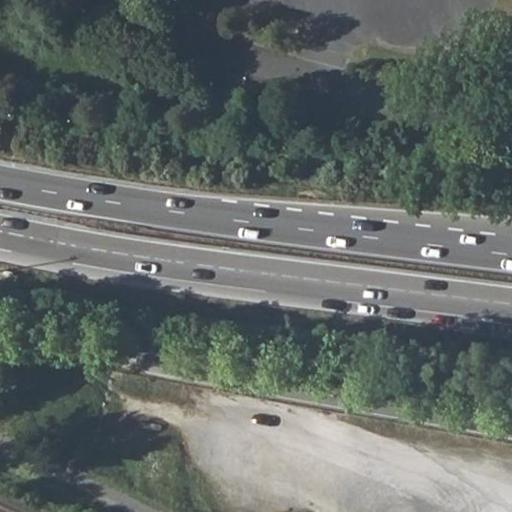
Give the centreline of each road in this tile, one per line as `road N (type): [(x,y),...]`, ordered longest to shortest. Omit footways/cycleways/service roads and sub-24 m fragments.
road 1 (trunk): [(0,230),(511,303)]
road 2 (trunk): [(511,254),(0,183)]
